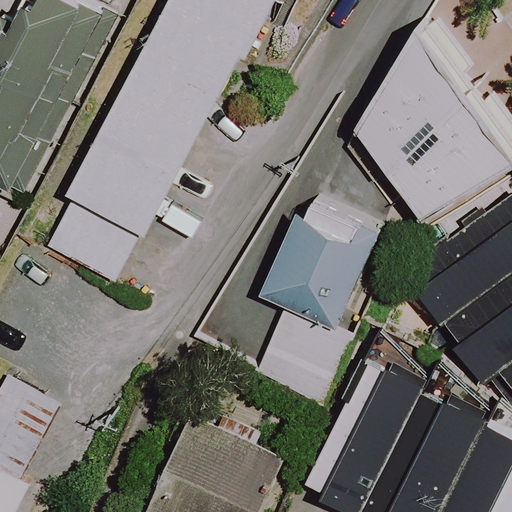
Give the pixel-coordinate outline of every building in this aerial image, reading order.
[(83,2),(77,0),(12,0),(0,28),(0,154),(15,161),(83,2)] [(277,0),(177,0),(49,246),(120,283),(243,48),(250,52),(277,0)] [(511,160),(511,118),(443,18),(381,109),(447,205),(511,160)] [(511,192),(406,285),(486,376),(498,365),(511,380),(511,192)] [(384,226),(321,197),(302,238),(285,231),(261,284),(289,297),(257,369),(323,399),(354,330),(340,324),(384,226)] [(86,333),(0,282),(0,281),(0,371),(68,412),(89,377),(68,364),(86,333)] [(302,481),(364,511),(511,511),(511,422),(367,350),(302,481)] [(0,468),(19,479),(51,420),(0,392),(0,468)] [(258,511),(285,453),(192,411),(145,511),(258,511)] [(19,479),(0,468),(0,511),(13,511),(29,484),(19,479)]
